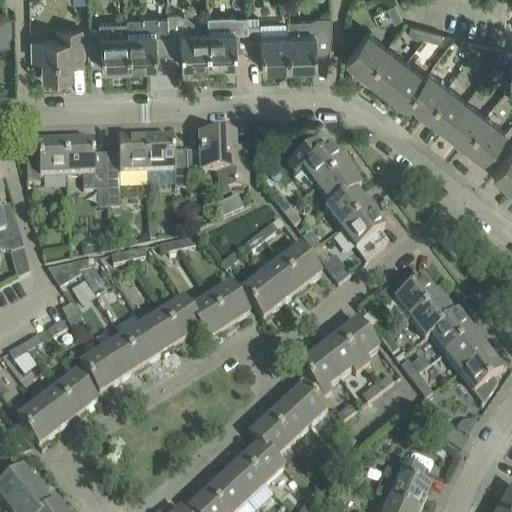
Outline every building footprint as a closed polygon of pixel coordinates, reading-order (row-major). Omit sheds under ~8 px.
[(402,18),(394,3),(386,7),(394,22),(402,18)] [(209,64),(207,31),(193,31),(193,21),(186,15),(180,15),(180,13),(167,14),(167,18),(169,53),(180,53),(181,65),(209,64)] [(248,50),(247,23),(247,16),(234,17),(234,15),(207,17),(208,31),(207,31),(209,64),(236,63),(236,51),(248,50)] [(288,21),(288,33),(289,67),(316,66),(316,54),(329,54),(331,33),(331,16),(317,17),(314,21),(288,21)] [(169,53),(167,18),(127,18),(127,33),(129,67),(156,66),(156,54),(169,53)] [(289,67),(288,33),(260,34),(260,23),(247,23),(248,50),(260,50),(261,68),(289,67)] [(424,38),(426,29),(410,25),(408,33),(424,38)] [(129,67),(127,33),(100,34),(100,29),(87,29),(88,56),(101,56),(101,68),(129,67)] [(440,42),(442,33),(426,29),(424,38),(440,42)] [(57,39),(41,40),(41,39),(29,40),(30,58),(42,58),(43,76),(71,75),(70,63),(82,63),(81,30),(57,30),(57,39)] [(360,79),(386,46),(367,31),(345,60),(360,72),(357,77),(360,79)] [(474,51),(477,43),(461,38),(458,47),(474,51)] [(490,56),(493,47),(477,43),(474,51),(490,56)] [(383,90),(405,61),(386,46),(360,79),(365,83),(368,78),(383,90)] [(398,109),(428,71),(427,70),(423,75),(405,61),(383,90),(398,102),(395,106),(398,109)] [(495,63),(488,73),(496,80),(504,70),(495,63)] [(421,119),(447,86),(428,71),(398,109),(399,110),(406,101),(421,112),(417,116),(421,119)] [(444,130),(466,101),(447,86),(421,119),(425,122),(428,118),(444,130)] [(459,149),(485,116),(466,101),(444,130),(459,141),(455,146),(459,149)] [(482,159),(504,131),(485,116),(459,149),(463,152),(466,147),(482,159)] [(249,188),(248,154),(234,155),(234,140),(200,141),(200,155),(186,156),(187,174),(220,173),(220,189),(249,188)] [(187,179),(187,174),(186,156),(186,153),(174,154),(173,142),(146,143),(148,174),(175,173),(175,191),(187,191),(187,179)] [(121,175),(148,174),(146,143),(118,144),(118,156),(107,156),(110,211),(121,210),(120,182),(121,182),(121,175)] [(110,211),(107,156),(93,157),(93,144),(66,145),(68,178),(83,177),(83,192),(107,192),(109,211),(110,211)] [(318,190),(350,164),(347,160),(342,164),(330,149),(324,153),(317,144),(314,147),(287,167),(294,175),(303,169),(318,190)] [(68,178),(66,145),(38,146),(38,159),(26,159),(27,186),(40,185),(40,178),(68,178)] [(508,195),(511,189),(511,150),(493,175),(508,187),(505,192),(508,195)] [(332,208),(354,190),(355,192),(361,188),(348,172),(354,168),(350,164),(318,190),(331,207),(332,208)] [(336,236),(374,206),(371,202),(366,206),(355,192),(354,190),(332,208),(331,207),(320,215),(336,236)] [(280,197),(273,203),(284,217),(291,211),(280,197)] [(378,211),(374,206),(336,236),(359,267),(388,245),(380,234),(384,230),(372,215),(378,211)] [(300,224),(291,211),(284,217),(293,229),(300,224)] [(0,252),(5,254),(11,255),(11,256),(24,251),(21,242),(12,214),(0,218),(0,252)] [(277,234),(272,227),(259,237),(264,244),(277,234)] [(310,234),(303,240),(313,253),(320,248),(310,234)] [(251,254),(264,244),(259,237),(245,247),(251,254)] [(195,249),(193,241),(177,244),(179,253),(195,249)] [(179,253),(177,244),(161,248),(162,257),(179,253)] [(330,260),(320,248),(313,253),(323,266),(330,260)] [(321,278),(301,251),(281,266),(305,297),(309,294),(305,290),(321,278)] [(145,260),(143,252),(127,255),(129,264),(145,260)] [(129,264),(127,255),(111,259),(113,267),(129,264)] [(239,264),(233,257),(220,267),(226,274),(239,264)] [(95,271),(93,262),(74,267),(79,274),(95,271)] [(305,297),(281,266),(261,280),(282,307),(297,296),(301,300),(305,297)] [(81,277),(79,274),(74,267),(48,272),(60,291),(81,277)] [(409,322),(443,295),(440,293),(435,297),(423,281),(414,288),(405,277),(380,296),(389,308),(395,303),(409,322)] [(282,307),(261,280),(241,294),(261,320),(261,321),(266,327),(271,323),(267,319),(282,307)] [(231,289),(210,302),(231,335),(235,333),(232,328),(249,318),(231,289)] [(430,339),(453,319),(452,319),(441,305),(447,301),(443,295),(409,322),(425,343),(430,339)] [(210,302),(191,314),(190,314),(201,333),(200,333),(207,344),(224,333),(227,338),(231,335),(210,302)] [(190,314),(191,314),(185,303),(163,317),(184,350),(188,348),(185,343),(200,333),(201,333),(190,314)] [(70,307),(61,312),(67,321),(76,316),(70,307)] [(443,356),(477,330),(475,327),(469,331),(457,315),(452,319),(453,319),(430,339),(443,356)] [(184,350),(163,317),(142,329),(160,358),(176,348),(179,353),(184,350)] [(77,318),(67,324),(75,338),(86,332),(77,318)] [(378,352),(356,323),(337,338),(363,371),(370,365),(367,361),(378,352)] [(67,332),(63,324),(48,333),(53,341),(67,332)] [(379,325),(372,330),(382,344),(389,338),(379,325)] [(160,358),(142,329),(121,342),(143,376),(147,373),(144,369),(160,358)] [(458,375),(487,353),(476,339),(481,335),(477,330),(443,356),(458,375)] [(363,371),(337,338),(317,353),(340,382),(353,372),(356,377),(363,371)] [(399,351),(389,338),(382,344),(392,357),(399,351)] [(42,347),(37,339),(23,348),(28,355),(42,347)] [(143,376),(121,342),(101,355),(119,384),(136,374),(139,379),(143,376)] [(13,364),(28,355),(23,348),(9,356),(13,364)] [(340,382),(317,353),(298,368),(325,402),(332,395),(329,392),(340,382)] [(499,369),(487,353),(458,375),(483,408),(495,391),(489,383),(507,369),(504,365),(499,369)] [(119,384),(101,355),(80,367),(98,395),(97,396),(101,402),(107,399),(104,394),(119,384)] [(407,364),(400,369),(411,382),(417,377),(407,364)] [(76,377),(56,391),(81,424),(85,421),(81,417),(97,405),(76,377)] [(432,396),(417,377),(411,382),(425,401),(432,396)] [(380,396),(393,386),(388,378),(375,389),(380,396)] [(328,415),(299,383),(295,387),(298,391),(285,404),(310,431),(328,415)] [(367,406),(380,396),(375,389),(362,399),(367,406)] [(81,424),(56,391),(36,406),(58,435),(73,423),(77,427),(81,424)] [(450,422),(423,403),(413,417),(439,436),(450,422)] [(310,431),(285,404),(271,417),(267,413),(264,416),(292,448),(310,431)] [(58,435),(36,406),(17,421),(37,448),(42,454),(46,450),(43,446),(58,435)] [(342,425),(355,415),(350,408),(337,418),(342,425)] [(292,448),(264,416),(259,420),(263,424),(249,438),(257,447),(258,446),(275,464),(276,463),(292,448)] [(346,458),(355,444),(348,439),(339,454),(346,458)] [(258,446),(257,447),(244,459),(240,455),(237,458),(265,490),(284,472),(276,463),(275,464),(258,446)] [(265,490),(237,458),(233,462),(237,466),(223,479),(247,506),(265,490)] [(399,464),(394,475),(387,472),(376,497),(410,511),(420,511),(430,491),(419,486),(423,474),(399,464)] [(330,485),(339,471),(332,466),(323,480),(330,485)] [(0,500),(8,511),(10,511),(43,487),(40,482),(34,486),(23,471),(0,487),(0,500)] [(241,511),(247,506),(223,479),(209,492),(205,488),(201,491),(220,511),(241,511)] [(321,498),(330,485),(323,480),(314,494),(321,498)] [(49,511),(53,509),(51,508),(41,494),(46,490),(43,487),(10,511),(49,511)] [(220,511),(201,491),(198,495),(202,499),(187,511),(220,511)] [(511,511),(511,492),(510,492),(499,511),(511,511)] [(410,511),(376,497),(376,499),(383,502),(378,511),(410,511)]
